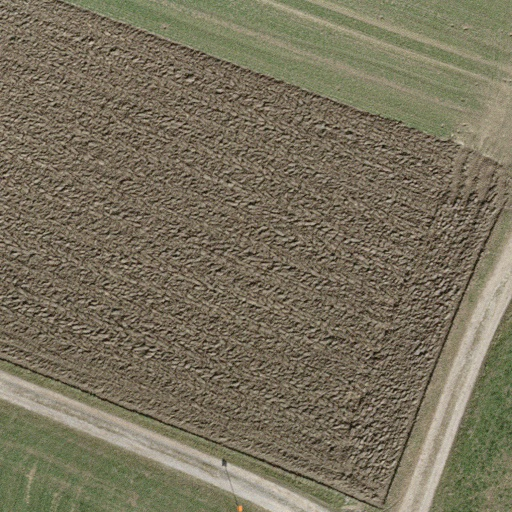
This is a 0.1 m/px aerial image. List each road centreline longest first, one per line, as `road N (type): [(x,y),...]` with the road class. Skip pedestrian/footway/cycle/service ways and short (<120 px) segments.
road 1 (track): [(0,389),(145,444),(275,511)]
road 2 (track): [(511,269),(413,511)]
